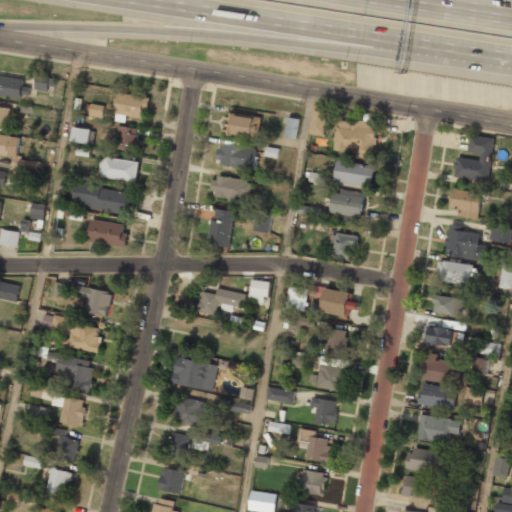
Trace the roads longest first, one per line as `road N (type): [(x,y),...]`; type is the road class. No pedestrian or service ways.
road 1 (secondary): [(0,39),(511,127)]
road 2 (residential): [(196,73),(164,266),(108,511)]
road 3 (motorway): [(0,24),(228,38),(406,38)]
road 4 (residential): [(402,283),(286,262),(0,263)]
road 5 (residential): [(427,114),(364,511)]
road 6 (motorway): [(164,0),(406,38)]
road 7 (motorway): [(511,18),(387,0)]
